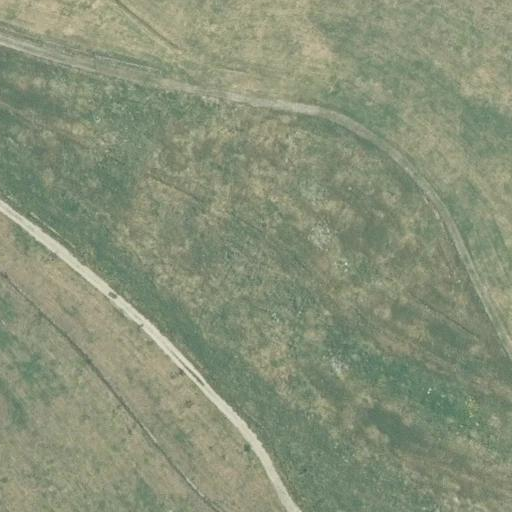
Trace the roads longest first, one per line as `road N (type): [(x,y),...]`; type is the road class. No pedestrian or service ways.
road 1 (track): [(0,36),(81,64),(365,129),(441,203),(511,357)]
road 2 (track): [(296,511),(254,436),(138,314),(0,206)]
